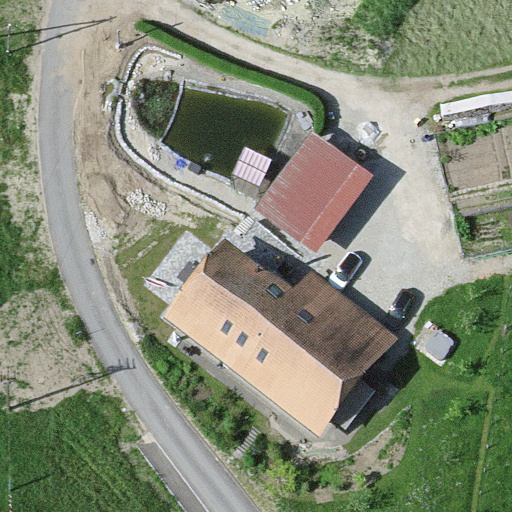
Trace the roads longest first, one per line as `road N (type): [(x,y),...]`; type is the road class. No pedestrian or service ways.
road 1 (unclassified): [(239,511),(137,382),(90,297),(73,247),(56,139),(70,0)]
road 2 (track): [(511,74),(366,87),(278,69),(141,0)]
